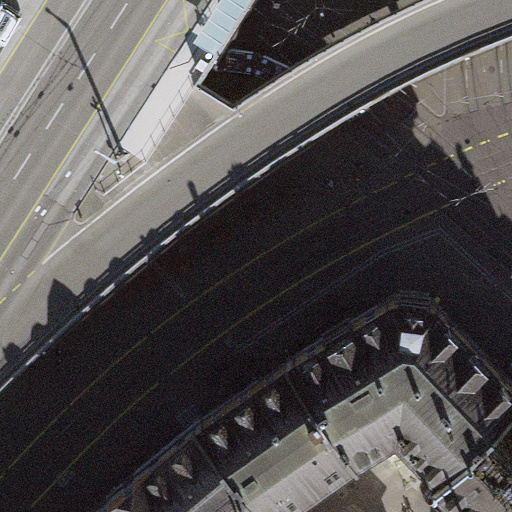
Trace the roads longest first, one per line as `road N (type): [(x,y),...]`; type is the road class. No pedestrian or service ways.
road 1 (tertiary): [(0,317),(280,118),(364,67),(511,1)]
road 2 (primary): [(0,235),(150,0)]
